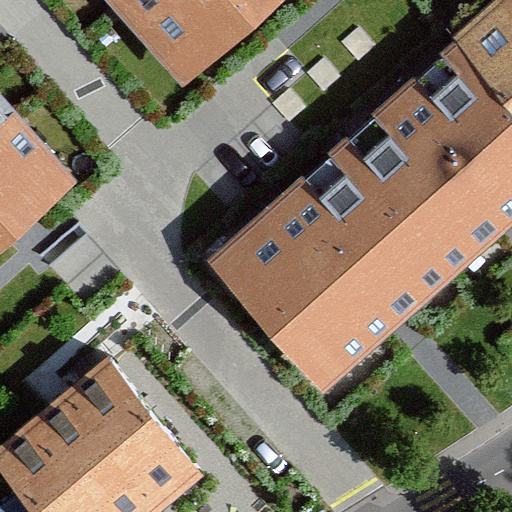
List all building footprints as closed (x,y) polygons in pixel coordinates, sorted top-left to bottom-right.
[(277,0),(115,0),(188,80),(277,0)] [(511,0),(505,0),(461,39),(511,96),(511,0)] [(511,96),(461,39),(213,259),(328,388),(511,225),(511,96)] [(0,248),(79,182),(0,87),(0,248)] [(157,511),(201,477),(110,364),(0,452),(0,455),(45,511),(157,511)]
